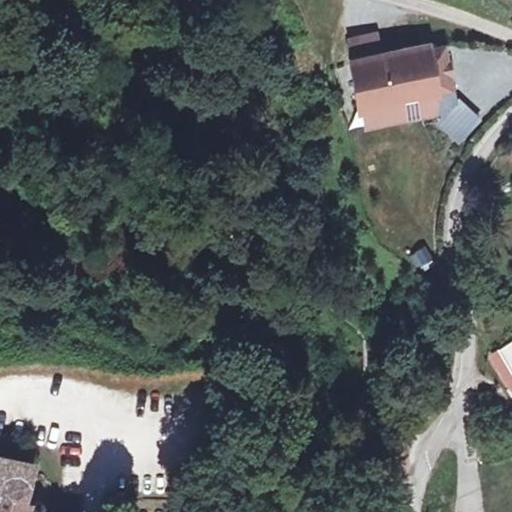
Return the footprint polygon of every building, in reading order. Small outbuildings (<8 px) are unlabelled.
[(344,39),(346,58),(376,54),(374,35),(344,39)] [(360,106),(427,97),(426,92),(448,89),(442,49),(424,51),(424,48),(376,54),(346,58),(344,58),(350,108),(360,106)] [(430,115),(427,97),(360,106),(363,123),(430,115)] [(511,345),(499,354),(511,373),(511,345)] [(42,506),(48,505),(49,504),(54,499),(53,491),(45,485),(38,487),(42,469),(0,456),(0,511),(32,511),(37,504),(42,506)]
